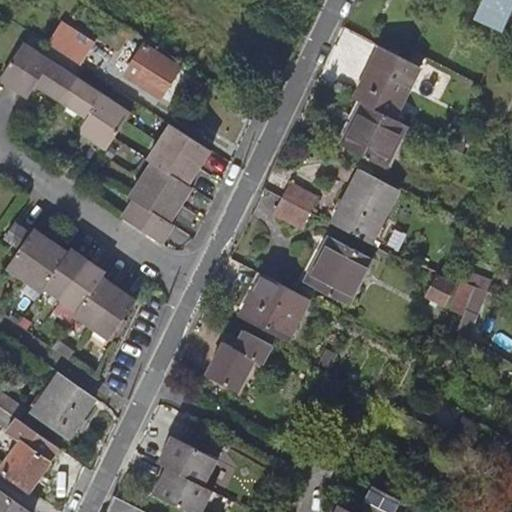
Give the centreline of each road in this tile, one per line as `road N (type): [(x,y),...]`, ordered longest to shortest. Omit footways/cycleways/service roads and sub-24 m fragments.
road 1 (residential): [(197,288),(338,0)]
road 2 (residential): [(88,511),(197,288)]
road 3 (residential): [(0,151),(197,288)]
road 4 (unknown): [(155,373),(330,478)]
